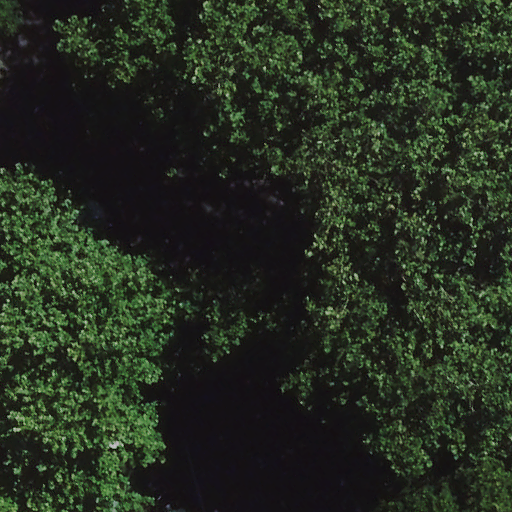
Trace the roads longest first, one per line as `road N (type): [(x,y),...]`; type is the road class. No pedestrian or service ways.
road 1 (secondary): [(120,93),(199,237),(267,511)]
road 2 (residential): [(120,93),(351,0)]
road 3 (residential): [(120,93),(0,121)]
